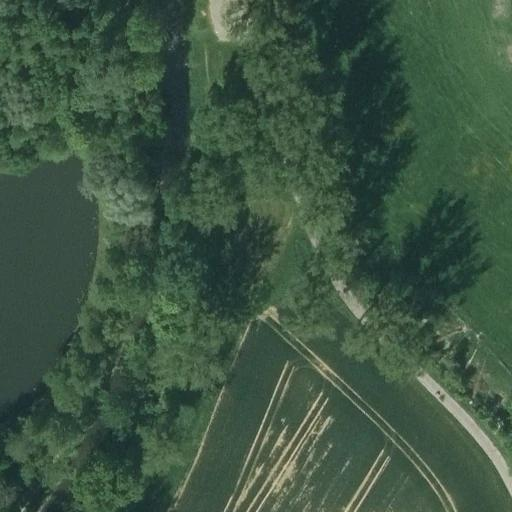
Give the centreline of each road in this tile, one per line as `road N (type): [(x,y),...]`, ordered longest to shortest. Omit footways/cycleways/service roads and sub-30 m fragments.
road 1 (unclassified): [(511,494),(492,459),(363,321),(327,270),(239,0)]
road 2 (track): [(19,511),(96,372),(126,271),(141,120),(125,0)]
